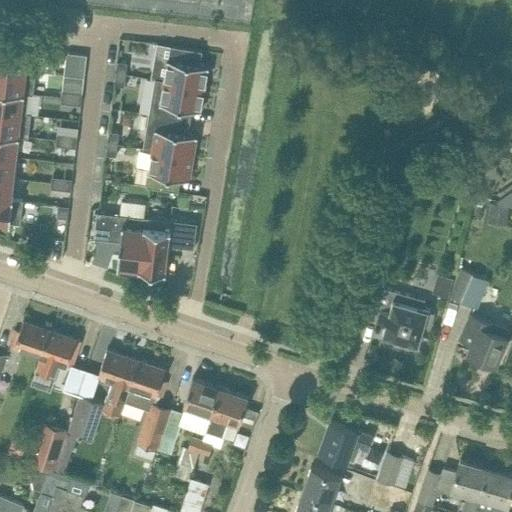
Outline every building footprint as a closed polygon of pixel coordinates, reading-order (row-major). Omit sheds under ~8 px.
[(0,65),(36,70),(39,48),(0,43),(0,65)] [(171,46),(168,58),(167,57),(167,59),(168,59),(165,79),(204,86),(208,66),(209,66),(209,65),(200,63),(202,50),(171,44),(171,46)] [(117,60),(116,72),(126,73),(127,61),(117,60)] [(0,87),(34,92),(36,70),(0,65),(0,87)] [(511,66),(506,65),(503,77),(511,79),(511,66)] [(124,85),(126,73),(116,72),(114,84),(124,85)] [(204,87),(204,86),(165,79),(155,77),(151,100),(149,113),(190,120),(192,108),(202,109),(202,108),(201,107),(204,87)] [(33,93),(34,92),(0,87),(0,108),(26,112),(29,93),(33,93)] [(71,103),(72,91),(62,90),(61,102),(71,103)] [(81,104),(82,92),(72,91),(71,103),(81,104)] [(31,113),(26,112),(0,108),(0,132),(19,135),(28,136),(31,113)] [(198,134),(188,132),(190,120),(149,113),(147,125),(143,149),(152,150),(192,156),(196,135),(197,135),(198,134)] [(109,130),(108,142),(117,143),(119,131),(109,130)] [(0,153),(16,155),(19,135),(0,132),(0,153)] [(66,146),(67,134),(57,132),(56,144),(66,146)] [(76,147),(77,135),(67,134),(66,146),(76,147)] [(116,155),(117,143),(108,142),(106,154),(116,155)] [(189,177),(192,156),(152,150),(149,170),(148,170),(148,171),(149,171),(147,185),(178,190),(180,177),(190,178),(190,177),(189,177)] [(0,174),(14,176),(16,155),(0,153),(0,174)] [(0,195),(11,197),(14,176),(0,174),(0,195)] [(61,188),(62,176),(52,175),(51,187),(61,188)] [(71,190),(72,178),(62,176),(61,188),(71,190)] [(388,176),(383,192),(400,197),(404,181),(388,176)] [(12,197),(11,197),(0,195),(0,219),(9,221),(9,222),(11,222),(11,221),(20,222),(23,199),(13,198),(14,196),(12,196),(12,197)] [(68,217),(69,205),(59,204),(58,216),(68,217)] [(141,268),(147,216),(145,216),(145,217),(123,214),(97,211),(94,237),(120,240),(117,265),(119,265),(119,264),(124,265),(123,268),(136,269),(136,266),(139,267),(139,268),(141,268)] [(197,222),(171,219),(147,216),(141,268),(166,271),(167,269),(165,269),(168,244),(194,248),(197,222)] [(379,244),(372,271),(387,275),(395,248),(379,244)] [(489,279),(461,267),(450,294),(477,306),(489,279)] [(387,317),(382,334),(419,344),(425,323),(432,325),(436,310),(406,301),(408,294),(380,286),(374,306),(379,307),(377,314),(387,317)] [(471,312),(469,318),(461,337),(472,341),(468,351),(495,363),(507,335),(493,329),(496,323),(471,312)] [(36,369),(37,370),(51,328),(24,319),(20,330),(15,328),(10,343),(41,354),(36,369)] [(51,328),(37,370),(56,375),(61,361),(72,365),(78,350),(73,348),(77,337),(51,328)] [(101,366),(98,373),(113,378),(107,395),(104,403),(103,409),(105,414),(114,417),(121,413),(125,401),(131,385),(140,358),(107,347),(101,366)] [(140,358),(131,385),(161,395),(167,380),(162,378),(166,367),(140,358)] [(184,404),(212,413),(222,385),(217,383),(217,385),(193,377),(184,404)] [(222,385),(212,413),(207,430),(223,435),(228,419),(240,423),(249,396),(225,388),(225,386),(222,385)] [(69,429),(55,470),(64,473),(77,435),(93,440),(103,409),(104,403),(80,394),(69,429)] [(135,453),(152,459),(170,407),(151,401),(136,442),(138,443),(135,453)] [(165,428),(159,448),(170,452),(177,432),(184,412),(172,408),(165,428)] [(50,468),(55,470),(69,429),(42,420),(28,461),(50,468)] [(321,450),(354,461),(359,447),(367,450),(372,434),(331,420),(321,450)] [(188,448),(199,452),(203,439),(193,435),(188,448)] [(14,436),(10,447),(22,452),(26,441),(14,436)] [(203,439),(199,452),(208,455),(213,442),(203,439)] [(367,474),(393,483),(402,457),(387,452),(382,467),(370,463),(367,474)] [(480,495),(488,466),(460,458),(457,470),(443,466),(441,473),(429,468),(417,500),(433,504),(438,486),(451,490),(452,487),(480,495)] [(311,464),(302,491),(332,501),(341,475),(311,464)] [(511,489),(511,472),(488,466),(480,495),(508,503),(511,489)] [(85,493),(67,487),(71,475),(64,473),(55,470),(50,468),(41,490),(53,494),(46,511),(78,511),(81,503),(85,493)] [(182,509),(191,511),(198,511),(208,482),(192,477),(182,509)] [(364,511),(407,511),(414,491),(394,485),(387,508),(389,509),(388,511),(376,511),(365,509),(364,511)] [(111,491),(109,497),(120,501),(123,495),(111,491)] [(327,511),(332,501),(302,491),(294,511),(327,511)] [(0,511),(20,511),(24,504),(0,493),(0,511)] [(137,511),(149,511),(152,504),(123,495),(120,501),(116,511),(130,511),(132,510),(137,511)] [(413,511),(415,511),(430,511),(433,505),(417,500),(413,511)]
